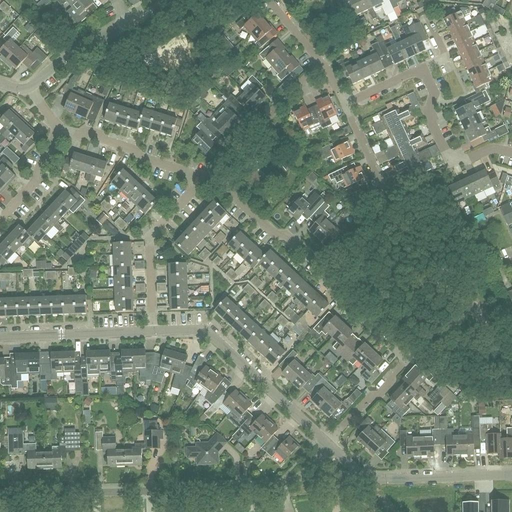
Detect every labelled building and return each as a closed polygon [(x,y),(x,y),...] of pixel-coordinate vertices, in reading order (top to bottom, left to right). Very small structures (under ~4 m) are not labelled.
[(89,0),(80,0),(72,7),(77,13),(72,17),(78,25),(89,16),(85,11),(93,4),(89,0)] [(357,15),(362,13),(356,0),(344,0),(349,13),(344,16),(350,29),(356,27),(354,22),(359,20),(357,15)] [(377,18),(373,8),(369,0),(356,0),(362,13),(368,10),(373,20),(377,18)] [(393,10),(388,0),(369,0),(373,8),(379,5),(381,9),(383,8),(386,16),(394,12),(393,10)] [(395,0),(388,0),(393,10),(399,7),(395,0)] [(492,11),(495,5),(490,2),(489,3),(485,0),(482,5),(492,11)] [(7,5),(2,11),(6,15),(11,9),(7,5)] [(495,5),(492,11),(501,16),(504,10),(495,5)] [(250,35),(265,22),(262,18),(264,17),(256,8),(236,24),(240,30),(244,27),(250,35)] [(449,30),(466,22),(464,18),(471,15),(468,8),(462,8),(459,9),(460,12),(444,20),(449,30)] [(485,25),(490,23),(486,14),(481,17),(485,25)] [(265,22),(250,35),(257,42),(255,44),(260,49),(278,34),(270,24),(268,26),(265,22)] [(453,40),(470,32),(466,22),(449,30),(453,40)] [(426,50),(422,43),(427,40),(419,23),(408,28),(412,37),(408,39),(415,55),(426,50)] [(489,35),(494,32),(490,23),(485,25),(489,35)] [(0,58),(5,63),(19,48),(10,40),(18,32),(13,28),(3,39),(7,43),(0,50),(0,54),(2,56),(0,58)] [(458,49),(475,42),(470,32),(453,40),(458,49)] [(494,45),(499,42),(494,32),(489,35),(494,45)] [(405,60),(415,55),(408,39),(402,42),(400,37),(395,39),(397,44),(405,60)] [(272,67),(287,54),(284,50),(285,49),(277,40),(259,55),(264,60),(266,59),(272,67)] [(405,60),(397,44),(392,47),(389,42),(385,45),(384,42),(379,44),(384,56),(389,54),(394,65),(405,60)] [(462,59),(479,51),(475,42),(458,49),(462,59)] [(498,54),(503,52),(499,42),(494,45),(498,54)] [(384,56),(379,44),(378,43),(371,46),(373,50),(370,52),(372,56),(366,59),(374,75),(384,70),(379,58),(384,56)] [(234,48),(230,44),(224,49),(227,53),(234,48)] [(19,48),(5,63),(11,68),(13,66),(16,69),(22,63),(29,69),(38,59),(42,63),(48,57),(37,48),(32,53),(23,45),(19,48)] [(111,59),(117,56),(113,49),(107,53),(111,59)] [(359,59),(356,51),(351,53),(356,64),(364,80),(374,75),(366,59),(365,56),(359,59)] [(467,69),(484,61),(479,51),(462,59),(467,69)] [(503,64),(508,62),(503,52),(498,54),(503,64)] [(287,54),(272,67),(279,74),(277,76),(281,81),(292,72),(299,66),(300,66),(292,56),(290,58),(287,54)] [(336,62),(341,72),(345,81),(350,79),(353,84),(364,80),(356,64),(350,66),(348,61),(344,63),(342,59),(336,62)] [(472,79),(488,71),(484,61),(467,69),(472,79)] [(477,95),(482,92),(491,88),(489,83),(493,81),(488,71),(472,79),(476,88),(474,89),(477,95)] [(257,79),(254,77),(253,77),(252,76),(244,84),(241,88),(245,92),(245,93),(259,106),(266,98),(257,89),(261,84),(256,80),(257,79)] [(112,84),(114,79),(108,77),(106,81),(105,81),(99,94),(106,97),(111,84),(112,84)] [(294,83),(289,79),(278,90),(283,94),(294,83)] [(213,86),(211,84),(206,80),(195,92),(203,99),(207,95),(206,93),(213,86)] [(124,95),(125,92),(128,85),(123,83),(121,91),(119,94),(124,95)] [(82,99),(85,92),(78,89),(77,92),(72,90),(64,109),(75,114),(82,99)] [(82,99),(75,114),(87,119),(91,110),(93,111),(94,109),(99,112),(104,101),(85,92),(82,99)] [(464,101),(467,106),(455,111),(461,122),(476,114),(474,108),(479,106),(477,102),(482,99),(486,100),(488,98),(486,93),(483,94),(482,92),(477,95),(464,101)] [(251,114),(259,106),(245,93),(237,101),(231,95),(227,99),(228,100),(237,109),(241,105),(251,114)] [(317,118),(322,128),(323,130),(333,125),(339,122),(336,115),(327,96),(316,102),(323,116),(317,118)] [(232,113),(237,109),(228,100),(216,113),(234,131),(242,123),(232,113)] [(495,118),(500,115),(504,103),(503,101),(490,107),(495,118)] [(115,124),(121,107),(109,104),(104,120),(115,124)] [(126,127),(132,111),(121,107),(115,124),(126,127)] [(322,128),(317,118),(312,121),(305,107),(294,112),(303,130),(309,127),(312,132),(322,128)] [(399,134),(408,130),(404,123),(414,118),(410,108),(399,112),(398,110),(390,114),(399,134)] [(0,133),(2,136),(19,117),(11,109),(4,116),(4,117),(0,121),(0,123),(4,127),(0,131),(0,133)] [(150,129),(155,113),(144,109),(142,114),(143,114),(139,126),(150,129)] [(143,114),(142,114),(132,111),(126,127),(138,131),(139,126),(143,114)] [(234,131),(216,113),(215,112),(210,118),(206,119),(201,113),(196,118),(201,123),(211,132),(212,134),(217,129),(226,139),(234,131)] [(466,132),(481,124),(487,121),(486,118),(484,119),(481,112),(476,114),(461,122),(466,132)] [(161,133),(166,116),(155,113),(150,129),(161,133)] [(391,138),(399,134),(390,114),(381,118),(382,121),(372,125),(377,135),(387,130),(391,138)] [(166,116),(161,133),(172,136),(177,120),(166,116)] [(16,138),(28,125),(19,117),(2,136),(5,138),(10,133),(16,138)] [(207,137),(211,132),(201,123),(196,118),(201,123),(197,127),(201,132),(192,141),(206,154),(215,145),(207,137)] [(481,124),(466,132),(471,142),(482,137),(484,142),(498,136),(495,130),(491,132),(488,127),(484,129),(481,124)] [(28,125),(16,138),(24,146),(21,149),(26,153),(34,144),(30,140),(36,133),(28,125)] [(409,155),(417,151),(416,148),(426,144),(422,134),(411,138),(408,130),(399,134),(409,155)] [(274,159),(269,153),(281,143),(273,133),(250,152),(258,162),(263,158),(268,164),(261,170),(271,183),(285,171),(275,159),(274,159)] [(400,159),(409,155),(399,134),(391,138),(394,146),(384,151),(389,161),(399,156),(400,159)] [(354,154),(349,143),(335,149),(332,144),(315,152),(323,160),(333,156),(336,162),(354,154)] [(409,155),(418,176),(427,171),(423,163),(433,159),(429,148),(418,153),(417,151),(409,155)] [(81,172),(86,154),(75,151),(72,160),(66,158),(63,170),(68,172),(69,168),(81,172)] [(89,182),(97,158),(86,154),(81,172),(87,174),(85,181),(89,182)] [(410,180),(418,176),(409,155),(400,159),(401,161),(391,166),(393,170),(384,174),(386,179),(395,175),(396,176),(406,171),(410,180)] [(0,167),(0,177),(8,186),(16,177),(9,170),(13,166),(4,158),(0,161),(0,162),(3,165),(0,167)] [(97,158),(89,182),(93,183),(95,176),(103,178),(108,161),(97,158)] [(365,179),(360,167),(346,174),(343,169),(328,175),(322,178),(323,181),(330,178),(331,181),(335,179),(337,184),(344,180),(347,187),(365,179)] [(120,191),(132,178),(123,170),(111,183),(120,191)] [(476,175),(484,191),(492,187),(495,192),(502,189),(494,173),(488,176),(485,171),(476,175)] [(474,195),(484,191),(476,175),(467,179),(474,195)] [(0,193),(0,194),(8,186),(0,177),(0,193)] [(128,199),(140,186),(132,178),(120,191),(128,199)] [(465,200),(474,195),(467,179),(458,183),(465,200)] [(456,204),(465,200),(458,183),(448,188),(452,195),(444,199),(451,214),(459,210),(456,204)] [(137,207),(149,194),(140,186),(128,199),(137,207)] [(73,214),(85,201),(72,189),(68,193),(64,189),(56,198),(69,210),(73,214)] [(314,214),(325,202),(315,193),(307,202),(302,197),(288,211),(298,220),(301,216),(307,221),(309,219),(314,214)] [(149,194),(137,207),(145,215),(157,202),(149,194)] [(61,218),(69,210),(56,198),(48,206),(61,218)] [(103,209),(108,203),(105,200),(100,205),(103,209)] [(207,210),(219,222),(227,213),(215,202),(207,210)] [(318,239),(332,224),(327,219),(330,216),(325,212),(329,206),(325,202),(314,214),(309,219),(315,224),(309,230),(318,239)] [(108,203),(103,209),(107,212),(112,207),(108,203)] [(60,233),(64,228),(57,223),(61,218),(48,206),(40,215),(54,227),(60,233)] [(483,213),(485,217),(493,213),(491,208),(482,212),(483,213)] [(212,230),(219,222),(207,210),(199,219),(212,230)] [(480,219),(485,217),(483,213),(474,217),(477,224),(481,222),(480,219)] [(46,235),(54,227),(40,215),(33,223),(46,235)] [(120,218),(114,223),(118,227),(123,221),(120,218)] [(204,239),(212,230),(199,219),(191,227),(204,239)] [(235,228),(239,224),(233,219),(229,222),(235,228)] [(123,221),(118,227),(122,230),(127,224),(123,221)] [(38,244),(46,235),(33,223),(25,231),(30,237),(34,241),(38,244)] [(27,249),(34,241),(30,237),(25,231),(18,224),(10,232),(23,245),(27,249)] [(332,224),(318,239),(327,247),(341,232),(332,224)] [(196,247),(204,239),(191,227),(183,235),(196,247)] [(23,245),(10,232),(2,241),(15,253),(23,245)] [(81,236),(77,232),(71,238),(75,242),(78,240),(83,245),(86,242),(81,236)] [(217,236),(223,241),(226,237),(221,232),(217,236)] [(237,253),(249,240),(240,232),(228,245),(237,253)] [(81,236),(86,242),(89,239),(83,233),(81,236)] [(344,250),(363,239),(360,234),(341,244),(344,250)] [(188,256),(196,247),(183,235),(175,244),(188,256)] [(219,245),(223,241),(217,236),(214,239),(219,245)] [(245,261),(257,248),(249,240),(237,253),(245,261)] [(0,262),(3,266),(15,253),(2,241),(0,242),(0,262)] [(114,255),(131,255),(131,243),(113,243),(114,255)] [(270,251),(270,250),(265,256),(257,248),(245,261),(254,269),(259,264),(258,263),(270,251)] [(202,252),(207,258),(211,254),(205,249),(202,252)] [(65,253),(71,258),(74,255),(68,250),(65,253)] [(267,271),(279,258),(270,251),(258,263),(259,264),(267,271)] [(204,261),(207,258),(202,252),(198,256),(204,261)] [(68,261),(71,258),(65,253),(62,256),(68,261)] [(114,267),(132,266),(131,255),(114,255),(114,267)] [(216,266),(221,260),(218,257),(212,262),(216,266)] [(275,279),(287,266),(279,258),(267,271),(275,279)] [(169,276),(187,275),(186,264),(169,264),(169,276)] [(115,278),(132,277),(132,266),(114,267),(115,278)] [(283,287),(295,274),(287,266),(275,279),(283,287)] [(229,278),(235,272),(231,269),(226,275),(229,278)] [(235,272),(229,278),(233,282),(238,276),(235,272)] [(292,294),(304,282),(295,274),(283,287),(292,294)] [(170,287),(187,287),(187,275),(169,276),(170,287)] [(254,285),(259,280),(255,276),(250,282),(254,285)] [(115,289),(133,289),(132,277),(115,278),(115,289)] [(259,280),(254,285),(257,289),(263,283),(259,280)] [(300,302),(312,289),(304,282),(292,294),(300,302)] [(246,294),(252,288),(248,284),(243,290),(246,294)] [(170,299),(188,298),(187,287),(170,287),(170,299)] [(252,288),(246,294),(250,297),(255,291),(252,288)] [(115,301),(133,300),(133,289),(115,289),(115,301)] [(309,310),(320,297),(312,289),(300,302),(309,310)] [(75,314),(87,314),(86,296),(81,296),(81,291),(75,291),(75,297),(74,297),(75,314)] [(270,301),(276,295),(272,292),(267,298),(270,301)] [(276,295),(270,301),(274,304),(280,299),(276,295)] [(41,315),(52,315),(52,297),(40,298),(41,315)] [(52,315),(64,315),(63,297),(52,297),(52,315)] [(64,315),(75,314),(74,297),(63,297),(64,315)] [(320,297),(309,310),(317,318),(329,305),(320,297)] [(18,316),(30,316),(29,298),(17,299),(18,316)] [(30,316),(41,315),(40,298),(29,298),(30,316)] [(188,298),(170,299),(171,310),(188,310),(188,298)] [(223,319),(235,306),(226,298),(215,311),(223,319)] [(7,317),(18,316),(17,299),(6,299),(7,317)] [(133,300),(115,301),(116,313),(133,312),(133,300)] [(263,309),(268,303),(265,300),(259,306),(263,309)] [(268,303),(263,309),(267,313),(272,307),(268,303)] [(232,326),(243,314),(235,306),(223,319),(232,326)] [(287,317),(292,311),(289,307),(283,313),(287,317)] [(292,311),(287,317),(291,320),(296,314),(292,311)] [(240,334),(252,321),(243,314),(232,326),(240,334)] [(280,325),(285,319),(281,315),(276,321),(280,325)] [(333,338),(344,325),(336,317),(327,326),(321,320),(313,329),(319,335),(322,332),(326,336),(328,333),(333,338)] [(285,319),(280,325),(284,328),(289,322),(285,319)] [(248,342),(260,329),(252,321),(240,334),(248,342)] [(351,348),(358,339),(352,334),(353,333),(344,325),(333,338),(337,342),(333,347),(337,351),(343,356),(351,348)] [(297,338),(301,342),(306,337),(302,333),(296,327),(293,330),(299,336),(297,338)] [(308,327),(302,333),(306,337),(311,331),(308,327)] [(257,350),(269,337),(260,329),(248,342),(257,350)] [(265,358),(277,345),(269,337),(257,350),(265,358)] [(365,344),(359,339),(358,339),(351,348),(343,356),(353,366),(357,361),(362,365),(374,352),(365,344)] [(277,345),(265,358),(274,366),(285,353),(277,345)] [(117,382),(117,395),(124,395),(124,384),(126,384),(125,377),(128,377),(128,373),(135,373),(134,371),(134,350),(122,351),(122,365),(117,365),(117,382)] [(151,381),(153,364),(146,364),(145,350),(134,350),(134,371),(140,370),(140,382),(146,382),(146,381),(151,381)] [(171,373),(177,353),(166,350),(161,366),(153,364),(151,381),(162,384),(166,371),(171,373)] [(82,383),(81,357),(81,351),(75,351),(75,352),(63,353),(64,373),(70,373),(70,380),(76,379),(82,379),(82,383)] [(117,382),(117,365),(111,365),(110,351),(98,352),(99,372),(106,371),(107,374),(111,374),(111,382),(117,382)] [(291,382),(303,369),(299,365),(301,363),(295,358),(298,355),(293,351),(285,359),(291,365),(283,374),(291,382)] [(99,375),(99,372),(98,352),(87,352),(87,357),(81,357),(82,383),(88,383),(88,375),(99,375)] [(374,352),(362,365),(367,370),(361,376),(371,385),(380,375),(375,370),(383,361),(374,352)] [(57,373),(64,373),(63,353),(52,353),(52,364),(46,365),(47,380),(47,385),(51,385),(51,380),(57,380),(57,373)] [(177,353),(171,373),(176,374),(172,388),(182,391),(189,377),(182,375),(188,357),(177,353)] [(22,374),(29,374),(28,354),(16,355),(17,365),(11,365),(11,370),(11,386),(11,389),(18,389),(17,382),(22,381),(22,374)] [(47,380),(46,365),(40,365),(40,354),(28,354),(29,374),(40,374),(40,381),(41,381),(41,390),(47,389),(47,385),(47,380)] [(5,386),(11,386),(11,370),(5,370),(4,359),(0,359),(0,381),(0,384),(2,386),(5,386)] [(410,371),(423,383),(426,379),(429,382),(434,377),(418,363),(410,371)] [(204,388),(216,371),(210,367),(209,369),(206,366),(198,377),(191,372),(187,380),(190,381),(186,386),(192,390),(194,387),(201,392),(204,388)] [(314,387),(323,378),(318,374),(315,377),(309,371),(308,373),(303,369),(291,382),(300,390),(309,381),(314,387)] [(217,401),(226,391),(222,387),(220,385),(224,379),(220,377),(221,376),(216,371),(204,388),(207,390),(204,398),(212,406),(217,401)] [(406,383),(418,394),(422,389),(419,386),(423,383),(410,371),(403,380),(406,383)] [(321,409),(333,396),(332,396),(337,391),(323,378),(314,387),(320,392),(312,401),(321,409)] [(417,401),(421,397),(418,394),(406,383),(401,388),(399,386),(396,389),(410,402),(414,398),(417,401)] [(435,407),(440,402),(450,392),(445,388),(441,393),(439,395),(432,402),(431,403),(435,407)] [(392,411),(401,419),(410,409),(407,406),(410,402),(396,389),(393,392),(395,394),(390,399),(397,405),(392,411)] [(439,395),(441,393),(436,389),(428,398),(432,402),(439,395)] [(231,412),(245,397),(240,392),(239,393),(236,390),(223,404),(231,412)] [(359,398),(362,394),(357,390),(354,393),(359,398)] [(438,416),(446,407),(447,408),(456,397),(450,392),(440,402),(442,403),(433,412),(438,416)] [(333,396),(321,409),(330,417),(338,408),(344,414),(352,405),(346,400),(343,403),(339,399),(337,400),(333,396)] [(240,429),(252,416),(247,411),(252,406),(249,403),(250,402),(245,397),(231,412),(239,419),(235,424),(240,429)] [(57,399),(44,399),(44,408),(57,409),(57,399)] [(222,406),(217,401),(212,406),(204,414),(199,419),(202,422),(207,416),(210,419),(222,406)] [(174,427),(179,419),(172,414),(167,422),(174,427)] [(258,436),(271,421),(266,417),(265,418),(262,415),(257,421),(252,416),(240,429),(232,437),(237,442),(245,434),(248,437),(253,432),(258,436)] [(365,448),(382,430),(376,425),(374,428),(370,425),(373,422),(368,417),(360,426),(365,431),(357,440),(365,448)] [(440,443),(440,430),(439,417),(434,417),(434,430),(433,430),(433,436),(420,437),(421,457),(434,456),(433,443),(440,443)] [(480,441),(480,440),(480,428),(479,418),(475,418),(476,428),(473,428),(473,435),(460,435),(461,455),(474,455),(473,441),(480,441)] [(500,440),(500,435),(493,435),(492,424),(482,424),(482,418),(479,418),(480,428),(480,440),(487,440),(488,454),(500,454),(500,440)] [(500,454),(500,459),(511,458),(511,419),(511,424),(511,428),(507,428),(507,439),(500,440),(500,454)] [(266,453),(275,444),(270,439),(278,430),(275,427),(276,426),(271,421),(258,436),(266,444),(261,448),(266,453)] [(131,427),(122,429),(123,440),(132,438),(131,427)] [(45,468),(45,451),(36,452),(36,444),(23,445),(23,428),(8,429),(9,454),(28,453),(29,468),(45,468)] [(52,446),(52,451),(45,451),(45,468),(61,467),(61,459),(67,459),(67,452),(72,452),(72,429),(65,429),(65,437),(60,437),(60,446),(52,446)] [(461,455),(460,435),(454,436),(453,429),(448,429),(440,430),(440,443),(447,442),(448,456),(461,455)] [(125,465),(124,449),(116,449),(116,438),(103,438),(103,430),(100,430),(100,433),(96,433),(96,451),(103,450),(103,451),(108,451),(109,466),(125,465)] [(141,450),(160,449),(160,439),(164,439),(163,430),(144,431),(144,443),(135,444),(135,448),(124,449),(125,465),(141,465),(141,450)] [(382,430),(365,448),(374,456),(382,447),(387,452),(395,443),(382,430)] [(421,457),(420,437),(407,437),(407,431),(400,431),(400,444),(407,444),(408,457),(421,457)] [(227,443),(217,433),(209,442),(209,444),(196,445),(196,448),(186,448),(186,459),(198,458),(198,464),(218,463),(217,452),(219,452),(227,443)] [(266,453),(264,456),(266,458),(268,455),(272,458),(277,453),(285,460),(298,446),(289,438),(280,448),(275,444),(266,453)] [(478,511),(478,502),(478,503),(463,503),(462,511),(478,511)] [(508,511),(508,502),(493,503),(493,511),(508,511)]
